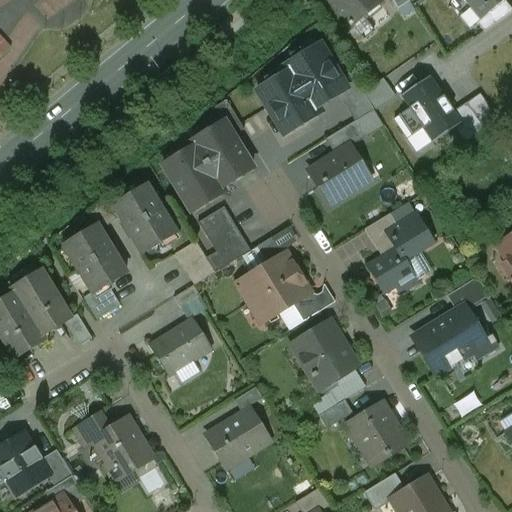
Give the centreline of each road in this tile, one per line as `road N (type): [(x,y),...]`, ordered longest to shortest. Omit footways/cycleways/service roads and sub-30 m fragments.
road 1 (residential): [(475,511),(271,176)]
road 2 (secondary): [(0,166),(203,0)]
road 3 (residential): [(208,511),(110,354)]
